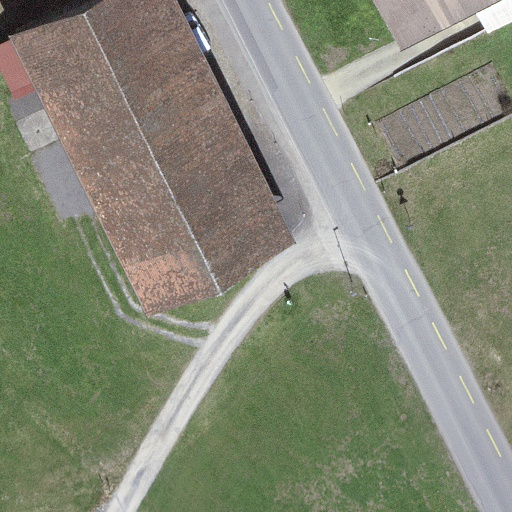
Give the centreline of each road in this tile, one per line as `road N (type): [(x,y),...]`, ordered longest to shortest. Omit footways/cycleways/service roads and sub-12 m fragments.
road 1 (tertiary): [(268,0),(511,482)]
road 2 (track): [(377,218),(260,275),(118,511)]
